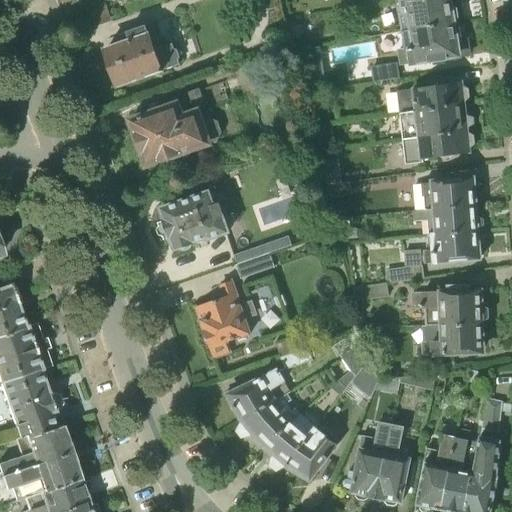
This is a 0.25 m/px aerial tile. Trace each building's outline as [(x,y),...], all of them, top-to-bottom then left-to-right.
[(401,32),(457,24),(453,0),(411,0),(397,2),(401,32)] [(127,32),(130,41),(106,50),(119,86),(164,70),(181,65),(179,60),(181,57),(178,50),(175,49),(173,44),(162,48),(153,23),(127,32)] [(457,24),(401,32),(404,49),(400,49),(402,65),(410,64),(461,56),(457,24)] [(320,48),(298,51),(303,86),(325,83),(320,48)] [(403,78),(401,62),(374,66),(376,82),(403,78)] [(412,90),(397,91),(397,93),(398,103),(400,114),(466,107),(465,101),(469,98),(469,90),(464,87),(463,82),(416,88),(412,88),(412,90)] [(148,166),(163,161),(169,164),(176,161),(180,155),(218,141),(223,133),(218,121),(207,117),(204,118),(203,113),(208,111),(200,89),(175,97),(177,104),(132,120),(148,166)] [(403,140),(469,132),(468,127),(474,124),(474,119),(467,116),(466,107),(400,114),(403,140)] [(469,132),(403,140),(406,165),(424,163),(423,160),(442,157),(445,159),(451,158),(454,156),(471,153),(471,148),(475,144),(474,136),(469,134),(469,132)] [(329,182),(342,181),(341,157),(327,157),(329,182)] [(421,210),(474,204),(473,191),(479,187),(479,183),(472,180),(472,179),(431,183),(411,185),(412,197),(420,196),(421,210)] [(176,249),(177,248),(184,252),(185,252),(187,251),(191,248),(192,245),(207,240),(208,242),(232,233),(230,229),(234,223),(231,218),(226,216),(221,203),(217,204),(212,192),(162,209),(176,249)] [(429,235),(476,230),(482,226),(482,219),(475,216),(474,204),(421,210),(414,211),(414,221),(428,220),(429,235)] [(339,228),(338,225),(347,222),(345,213),(335,214),(309,223),(314,237),(339,228)] [(476,230),(429,235),(430,250),(426,251),(427,264),(433,263),(433,262),(479,258),(485,254),(484,249),(478,246),(476,230)] [(400,282),(424,279),(422,265),(421,250),(404,251),(405,268),(385,270),(387,284),(400,282)] [(242,278),(276,267),(271,253),(237,264),(242,278)] [(219,284),(224,298),(198,306),(215,357),(232,351),(231,350),(230,351),(228,344),(230,343),(230,341),(241,337),(241,339),(253,335),(247,318),(250,316),(245,305),(242,306),(239,297),(245,295),(239,279),(233,280),(233,279),(230,280),(231,281),(223,284),(222,283),(219,284)] [(389,297),(387,284),(354,289),(358,301),(389,297)] [(0,335),(25,327),(16,299),(21,298),(17,285),(12,287),(12,285),(0,288),(0,335)] [(432,326),(483,324),(489,318),(488,309),(480,305),(479,286),(447,287),(447,289),(438,290),(439,292),(412,293),(412,309),(431,309),(432,326)] [(483,324),(432,326),(427,326),(427,342),(422,342),(423,355),(432,355),(432,357),(482,355),(481,326),(483,324)] [(0,383),(0,384),(40,370),(42,369),(27,326),(25,327),(0,335),(0,383)] [(281,357),(305,349),(300,336),(277,344),(281,357)] [(339,381),(347,387),(351,382),(357,374),(372,356),(366,340),(341,356),(352,371),(339,381)] [(286,370),(314,361),(309,348),(305,349),(281,357),(286,370)] [(372,399),(379,383),(372,356),(357,374),(366,378),(359,393),(372,399)] [(380,378),(392,376),(390,365),(378,367),(380,378)] [(243,422),(284,396),(291,391),(279,368),(230,391),(223,393),(228,403),(231,401),(235,408),(243,422)] [(16,441),(56,427),(51,413),(55,412),(55,411),(61,409),(64,404),(60,394),(55,392),(49,394),(40,370),(0,384),(4,395),(0,396),(0,411),(9,408),(19,438),(15,439),(16,441)] [(347,387),(339,381),(333,386),(342,393),(347,387)] [(257,439),(265,447),(301,415),(295,408),(292,410),(284,396),(243,422),(238,431),(243,437),(253,434),(257,439)] [(482,429),(498,432),(502,402),(488,399),(482,429)] [(353,492),(378,497),(394,415),(382,413),(380,422),(379,421),(376,438),(364,436),(353,492)] [(277,470),(286,465),(318,427),(302,414),(301,415),(265,447),(269,450),(274,455),(272,465),(277,470)] [(394,415),(378,497),(403,502),(411,457),(414,445),(402,443),(407,418),(394,415)] [(431,511),(437,508),(441,509),(458,421),(449,419),(447,425),(445,425),(440,450),(428,448),(417,505),(423,511),(431,511)] [(455,511),(465,511),(473,472),(476,459),(466,457),(472,424),(458,421),(441,509),(455,511)] [(0,477),(71,453),(62,425),(56,427),(16,441),(21,456),(0,463),(0,471),(0,472),(0,477)] [(320,425),(318,427),(286,465),(298,473),(303,476),(311,476),(313,473),(312,467),(316,462),(321,466),(338,445),(340,440),(320,425)] [(473,472),(499,477),(499,476),(498,476),(502,440),(480,436),(476,459),(473,472)] [(27,497),(80,478),(71,453),(0,477),(0,487),(1,491),(23,483),(27,497)] [(473,472),(465,511),(492,511),(499,477),(473,472)] [(54,511),(88,500),(85,492),(90,490),(86,480),(81,482),(80,478),(27,497),(24,497),(29,509),(22,511),(54,511)] [(97,511),(94,504),(89,503),(88,500),(54,511),(97,511)]
